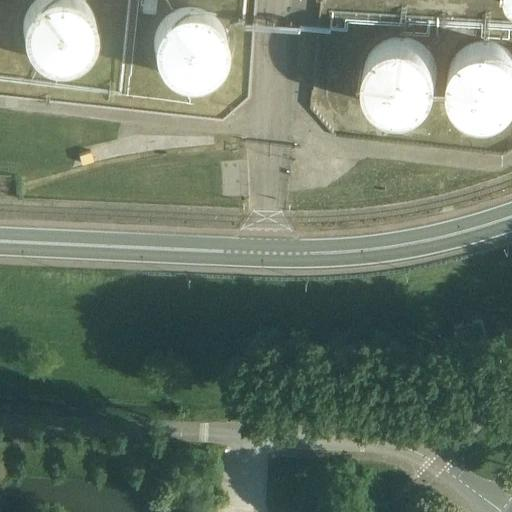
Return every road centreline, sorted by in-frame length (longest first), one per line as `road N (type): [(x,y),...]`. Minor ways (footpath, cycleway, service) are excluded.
road 1 (residential): [(501,511),(437,465),(403,452),(0,424)]
road 2 (tertiary): [(0,242),(295,255),(393,248),(511,217)]
